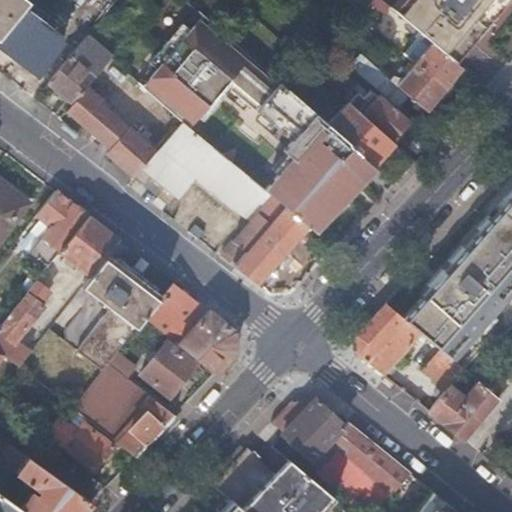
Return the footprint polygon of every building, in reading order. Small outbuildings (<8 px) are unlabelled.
[(0,0),(0,34),(22,8),(28,0),(0,0)] [(508,0),(390,0),(387,3),(419,30),(455,60),(508,0)] [(22,8),(0,34),(0,44),(35,72),(61,40),(22,8)] [(327,120),(203,12),(189,27),(182,21),(147,61),(155,67),(140,85),(182,119),(188,125),(229,77),(237,85),(238,94),(277,127),(281,122),(302,140),(287,158),(281,153),(269,166),(275,171),(263,186),(277,198),(307,223),(309,225),(373,160),(327,120)] [(393,24),(386,37),(401,46),(408,33),(393,24)] [(455,60),(419,30),(401,51),(414,62),(443,86),(460,65),(455,60)] [(370,41),(361,52),(361,53),(388,75),(395,67),(393,61),(370,41)] [(497,71),(505,62),(492,52),(485,61),(497,71)] [(361,53),(350,66),(395,104),(406,91),(390,77),(388,75),(361,53)] [(87,82),(93,75),(68,54),(47,79),(72,100),(87,82)] [(409,67),(413,62),(409,59),(405,64),(409,67)] [(443,86),(414,62),(413,62),(409,67),(402,75),(392,73),(390,77),(406,91),(425,107),(443,86)] [(106,151),(133,175),(156,149),(136,131),(140,127),(133,121),(129,125),(100,100),(103,95),(87,82),(66,110),(110,147),(106,151)] [(359,110),(390,137),(392,133),(397,137),(400,136),(411,125),(411,122),(376,91),(359,110)] [(373,160),(391,139),(390,137),(359,110),(347,99),(327,120),(373,160)] [(156,149),(133,175),(134,175),(135,175),(167,202),(194,172),(250,219),(220,254),(256,282),(307,223),(277,198),(263,186),(188,125),(182,119),(156,149)] [(0,173),(0,187),(13,197),(17,192),(28,201),(31,198),(0,173)] [(13,197),(0,187),(0,237),(28,201),(17,192),(13,197)] [(85,214),(53,189),(35,213),(40,217),(49,224),(41,235),(59,248),(85,214)] [(511,194),(404,317),(422,333),(427,338),(441,349),(453,359),(511,291),(511,194)] [(40,217),(35,213),(26,224),(32,228),(40,217)] [(117,239),(85,214),(59,248),(58,249),(90,274),(105,254),(108,250),(117,239)] [(415,259),(421,265),(447,237),(441,232),(415,259)] [(47,263),(58,249),(59,248),(41,235),(28,253),(44,266),(47,263)] [(447,237),(421,265),(431,275),(458,247),(447,237)] [(102,368),(108,361),(143,315),(159,294),(135,277),(128,271),(105,254),(90,274),(81,285),(109,307),(78,349),(102,368)] [(40,272),(43,274),(46,277),(53,268),(47,263),(44,266),(40,272)] [(128,271),(135,277),(141,270),(133,264),(128,271)] [(0,352),(18,366),(29,352),(14,340),(41,305),(39,302),(48,291),(36,283),(43,274),(40,272),(0,323),(0,352)] [(177,342),(214,371),(235,349),(233,328),(208,309),(194,324),(190,321),(204,305),(170,279),(159,294),(143,315),(173,339),(183,329),(187,332),(177,342)] [(404,317),(386,302),(356,333),(357,354),(383,374),(418,338),(422,333),(404,317)] [(194,324),(208,309),(204,305),(190,321),(194,324)] [(422,333),(418,338),(423,342),(427,338),(422,333)] [(167,341),(141,371),(170,394),(194,363),(167,341)] [(447,389),(428,411),(464,439),(499,399),(479,382),(465,396),(451,385),(464,369),(453,359),(441,349),(423,370),(447,389)] [(0,389),(18,366),(0,352),(0,389)] [(85,417),(135,455),(174,413),(108,361),(102,368),(72,407),(85,417)] [(270,419),(282,430),(314,396),(289,398),(270,419)] [(317,467),(325,473),(336,463),(328,456),(336,447),(328,439),(343,423),(314,396),(282,430),(280,432),(317,467)] [(81,421),(85,417),(72,407),(59,421),(55,420),(47,431),(48,434),(94,469),(112,444),(81,421)] [(375,511),(391,493),(413,511),(420,502),(430,489),(345,421),(343,423),(328,439),(336,447),(328,456),(336,463),(325,473),(371,511),(375,511)] [(80,511),(91,501),(6,440),(0,448),(0,457),(30,480),(24,488),(30,493),(20,506),(28,511),(80,511)] [(240,505),(248,511),(318,511),(322,508),(333,496),(286,457),(275,469),(247,443),(211,481),(230,497),(240,505)] [(459,511),(430,489),(412,511),(459,511)] [(0,511),(28,511),(20,506),(0,491),(0,511)] [(248,511),(240,505),(230,497),(216,511),(248,511)]
